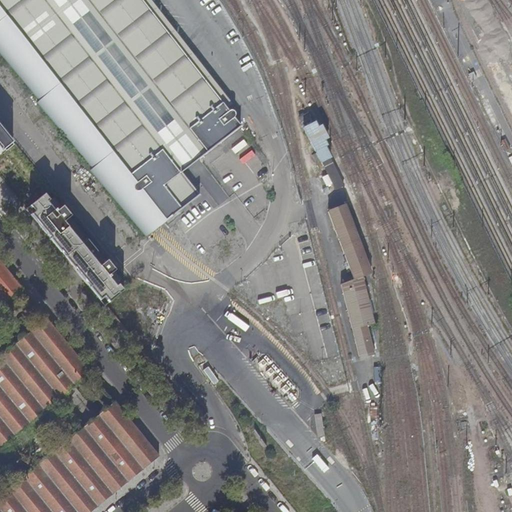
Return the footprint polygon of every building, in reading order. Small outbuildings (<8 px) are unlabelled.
[(0,0),(0,55),(39,101),(37,103),(93,169),(91,171),(147,238),(155,229),(200,196),(182,173),(240,127),(234,118),(233,113),(228,111),(186,58),(140,0),(0,0)] [(140,0),(186,58),(190,55),(147,0),(140,0)] [(490,94),(478,101),(493,132),(506,126),(490,94)] [(0,155),(17,142),(0,121),(0,155)] [(321,172),(323,172),(336,198),(344,194),(331,168),(332,167),(323,150),(325,149),(316,130),(313,132),(308,122),(299,127),(304,136),(303,137),(321,172)] [(231,195),(244,186),(232,171),(220,180),(231,195)] [(47,193),(29,208),(107,305),(126,290),(120,283),(118,285),(110,275),(117,269),(109,260),(102,266),(66,221),(73,215),(65,205),(59,209),(58,207),(56,209),(49,201),(52,199),(47,193)] [(328,212),(354,279),(340,285),(359,358),(374,355),(367,326),(374,324),(362,276),(371,273),(345,206),(328,212)] [(0,308),(22,291),(23,289),(9,272),(0,260),(0,308)] [(0,445),(91,372),(77,355),(63,337),(47,318),(46,317),(0,355),(0,445)] [(145,466),(159,454),(153,446),(137,428),(122,410),(114,400),(0,493),(0,511),(89,511),(101,502),(116,490),(130,478),(145,466)]
